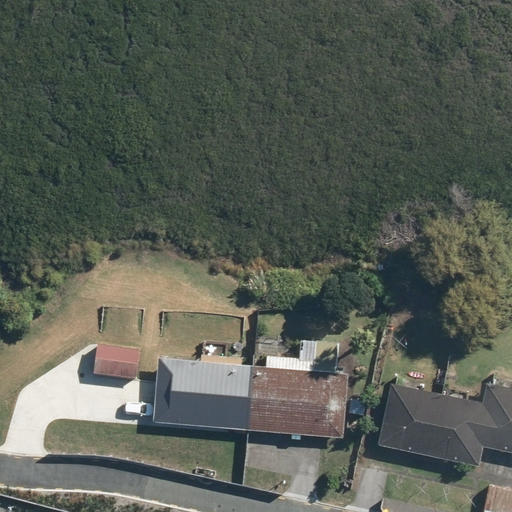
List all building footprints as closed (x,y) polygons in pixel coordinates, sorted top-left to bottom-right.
[(160,362),(156,428),(344,439),(345,416),(363,417),(364,400),(346,399),(347,375),(343,375),(344,369),(337,368),(339,345),(295,342),(294,358),(265,357),(264,368),(160,362)] [(138,349),(96,344),(93,374),(135,378),(138,349)] [(389,385),(375,444),(478,469),(483,448),(511,455),(511,390),(486,384),(480,407),(389,385)] [(213,511),(223,468),(146,451),(135,499),(193,511),(213,511)] [(56,460),(51,482),(78,487),(83,465),(56,460)] [(511,511),(511,491),(486,486),(480,511),(511,511)] [(65,511),(68,502),(17,491),(12,511),(65,511)] [(296,511),(297,510),(257,502),(254,511),(296,511)]
